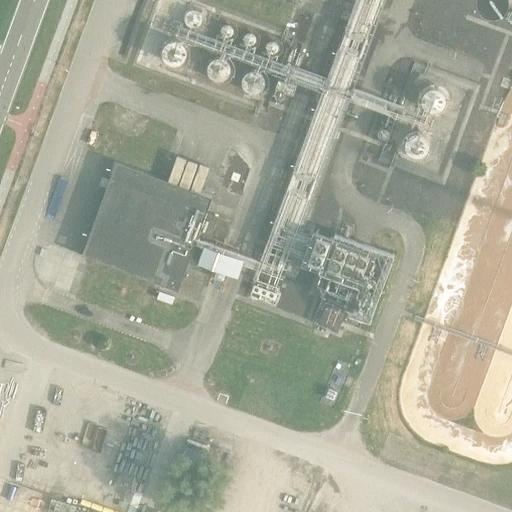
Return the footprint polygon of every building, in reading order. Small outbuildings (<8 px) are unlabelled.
[(196,51),(195,45),(191,40),(186,36),(180,35),(174,36),(171,38),(169,40),(166,45),(165,51),(166,56),(169,61),(171,64),(174,65),(180,66),(186,65),(190,62),(194,57),(196,51)] [(238,67),(238,66),(237,60),(233,55),(228,52),(222,51),(217,52),(214,53),(211,56),(208,60),(207,66),(208,71),(210,76),(216,80),(221,82),(227,81),(232,78),(236,73),(238,67)] [(277,81),(277,80),(276,74),(274,70),(271,67),(268,66),(263,65),(256,66),(251,69),(248,74),(246,80),(247,86),(250,91),(253,93),(256,95),(261,96),(267,95),(272,92),(276,87),(277,81)] [(449,90),(448,84),(444,79),(440,76),(434,75),(429,75),(424,78),(420,83),(419,89),(420,94),(422,99),(426,102),(433,104),(439,104),(443,101),(447,97),(449,90)] [(435,135),(434,135),(433,129),(430,124),(424,120),(418,120),(414,121),(408,125),(406,130),(405,135),(406,140),(410,146),(416,149),(420,150),(426,148),(430,145),(433,140),(435,135)] [(211,199),(115,164),(81,256),(177,292),(199,233),(210,237),(216,219),(205,214),(211,199)] [(351,236),(320,317),(339,325),(350,296),(364,301),(384,248),(351,236)]
